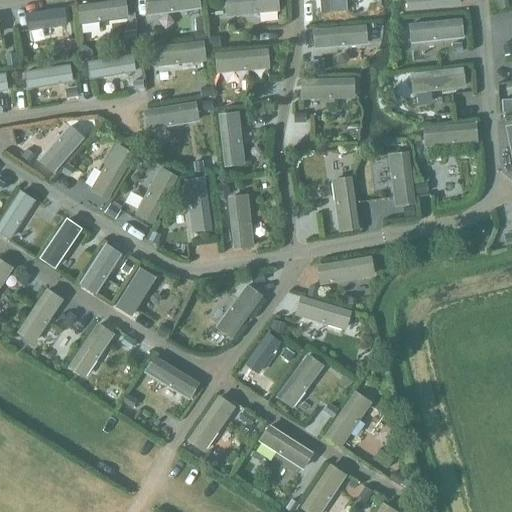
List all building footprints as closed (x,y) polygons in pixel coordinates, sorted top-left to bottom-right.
[(505,0),(496,0),(499,9),(507,8),(505,0)] [(329,2),(319,2),(320,14),(330,13),(329,2)] [(133,31),(124,32),(125,41),(134,40),(133,31)] [(205,32),(194,34),(195,41),(206,39),(205,32)] [(219,39),(208,39),(208,47),(219,47),(219,39)] [(72,40),(63,41),(64,50),(73,49),(72,40)] [(461,44),(452,45),(452,53),(462,52),(461,44)] [(511,52),(510,44),(502,46),(504,56),(511,53),(511,52)] [(83,48),(77,48),(79,60),(90,58),(89,52),(83,48)] [(14,54),(6,55),(7,65),(15,65),(14,54)] [(321,61),(313,62),(314,73),(322,72),(321,61)] [(141,81),(131,82),(132,92),(142,91),(141,81)] [(211,87),(200,89),(202,98),(213,97),(211,87)] [(75,88),(66,89),(67,98),(76,97),(75,88)] [(210,101),(200,103),(202,113),(212,111),(210,101)] [(511,101),(503,102),(504,112),(511,111),(511,101)] [(266,105),(258,106),(259,116),(267,115),(266,105)] [(304,114),(294,114),(294,123),(304,123),(304,114)] [(26,150),(20,157),(28,163),(33,157),(26,150)] [(201,162),(193,163),(195,175),(203,174),(201,162)] [(64,164),(60,172),(68,177),(72,169),(64,164)] [(226,185),(217,186),(218,198),(227,197),(226,185)] [(425,185),(415,186),(416,196),(426,194),(425,185)] [(306,205),(298,206),(299,218),(308,217),(306,205)] [(109,206),(104,214),(113,219),(118,211),(109,206)] [(413,208),(404,210),(405,219),(414,218),(413,208)] [(57,213),(51,221),(58,225),(63,218),(57,213)] [(152,233),(148,241),(155,245),(159,236),(152,233)] [(126,261),(120,270),(128,275),(134,266),(126,261)] [(22,273),(16,283),(23,287),(29,278),(22,273)] [(261,275),(251,277),(252,284),(263,282),(261,275)] [(310,287),(307,297),(314,299),(317,289),(310,287)] [(68,314),(62,323),(70,327),(75,319),(68,314)] [(270,321),(268,328),(272,332),(281,335),(284,325),(270,321)] [(160,327),(155,335),(164,339),(168,331),(160,327)] [(125,337),(120,345),(129,351),(134,343),(125,337)] [(285,349),(280,356),(288,362),(293,355),(285,349)] [(126,395),(122,403),(131,408),(136,401),(126,395)] [(329,404),(323,412),(330,417),(336,409),(329,404)] [(243,413),(238,420),(247,425),(252,419),(243,413)] [(393,472),(389,479),(409,493),(414,486),(393,472)] [(364,488),(358,497),(365,502),(371,493),(364,488)] [(291,501),(285,509),(289,511),(293,511),(298,505),(291,501)]
